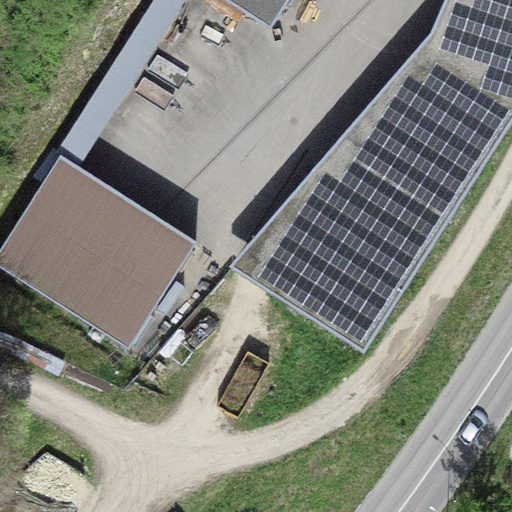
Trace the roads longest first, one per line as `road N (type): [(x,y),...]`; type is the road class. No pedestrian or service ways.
road 1 (track): [(0,379),(122,441),(233,451),(287,438),(349,399),(407,339),(511,157)]
road 2 (primary): [(395,511),(511,342)]
